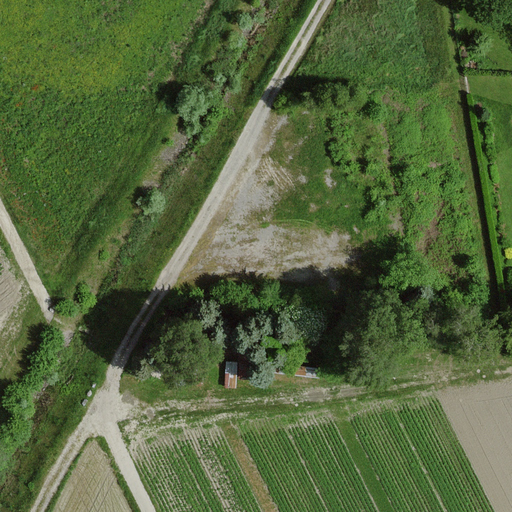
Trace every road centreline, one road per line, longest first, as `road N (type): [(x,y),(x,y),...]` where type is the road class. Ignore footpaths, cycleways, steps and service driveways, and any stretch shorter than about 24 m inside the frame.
road 1 (track): [(322,0),(106,389),(107,423),(151,511)]
road 2 (track): [(103,406),(37,511)]
